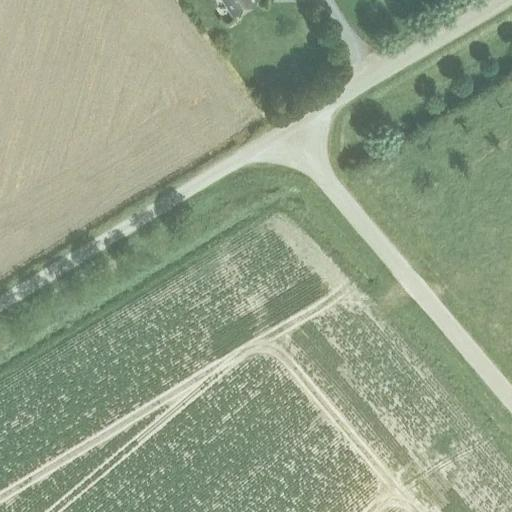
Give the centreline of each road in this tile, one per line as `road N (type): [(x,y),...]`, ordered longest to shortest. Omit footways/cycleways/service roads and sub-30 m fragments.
road 1 (unclassified): [(511,411),(289,131)]
road 2 (unclassified): [(0,297),(289,131)]
road 3 (unclassified): [(289,131),(501,0)]
